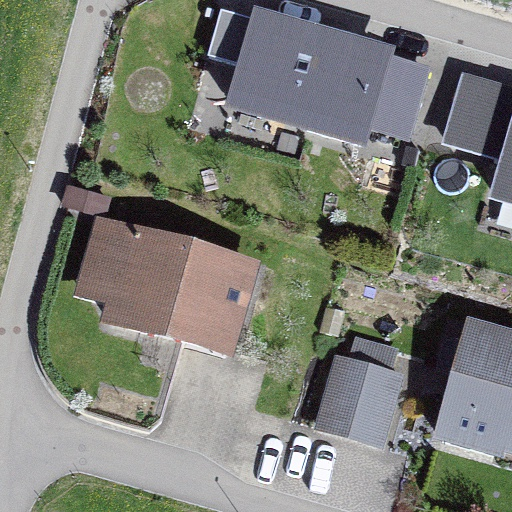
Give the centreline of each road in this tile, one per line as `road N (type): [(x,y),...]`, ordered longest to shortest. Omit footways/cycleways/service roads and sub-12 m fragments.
road 1 (residential): [(113,0),(18,369),(8,444)]
road 2 (residential): [(8,444),(275,511)]
road 3 (residential): [(511,50),(328,0)]
